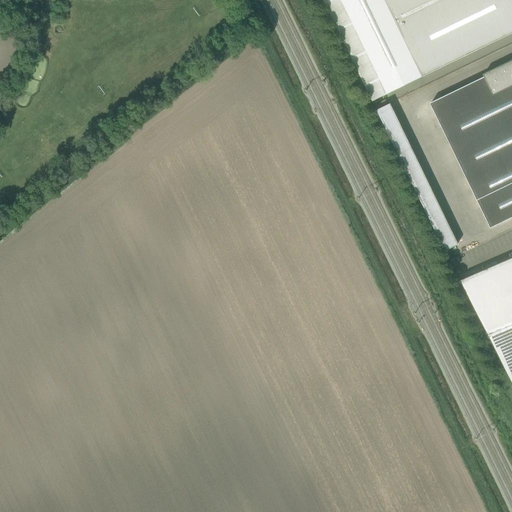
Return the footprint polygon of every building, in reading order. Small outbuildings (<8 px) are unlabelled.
[(317,0),(368,102),(421,77),(383,0),(317,0)] [(511,0),(383,0),(421,77),(511,32),(511,0)] [(431,103),(491,228),(511,217),(511,60),(484,74),(485,77),(431,103)] [(436,253),(450,247),(386,102),(372,109),(436,253)] [(511,258),(461,280),(511,381),(511,258)]
